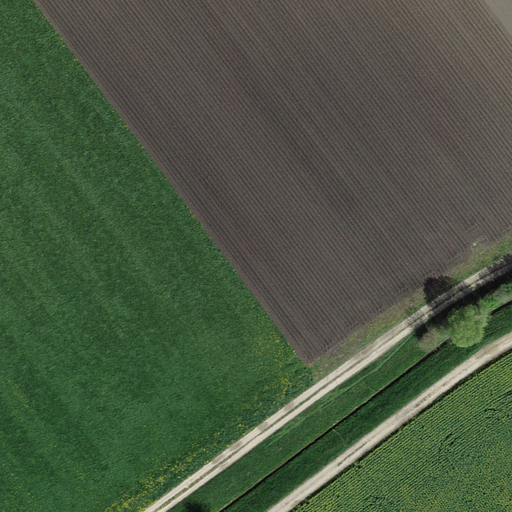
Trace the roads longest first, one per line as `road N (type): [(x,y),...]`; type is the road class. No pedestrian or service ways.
road 1 (track): [(151,511),(473,279),(511,263)]
road 2 (track): [(274,511),(511,341)]
